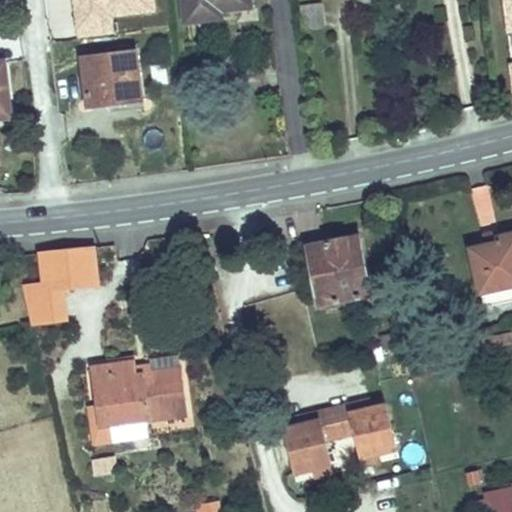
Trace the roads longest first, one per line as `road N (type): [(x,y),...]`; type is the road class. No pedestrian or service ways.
road 1 (secondary): [(0,221),(318,179),(511,132)]
road 2 (unknown): [(318,179),(286,0)]
